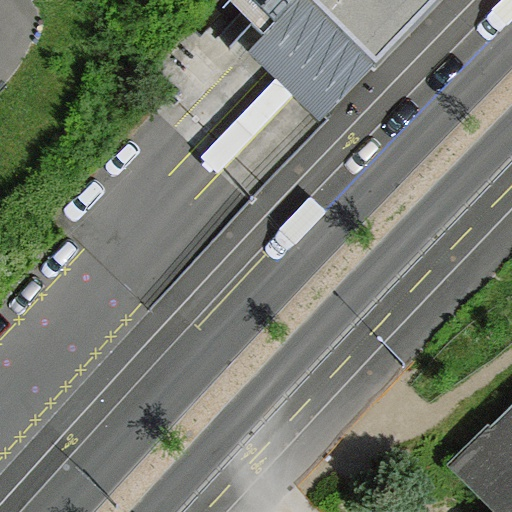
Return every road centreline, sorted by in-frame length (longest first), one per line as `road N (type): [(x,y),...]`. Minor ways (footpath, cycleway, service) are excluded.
road 1 (secondary): [(511,39),(281,271),(64,511)]
road 2 (secondary): [(157,511),(511,134)]
